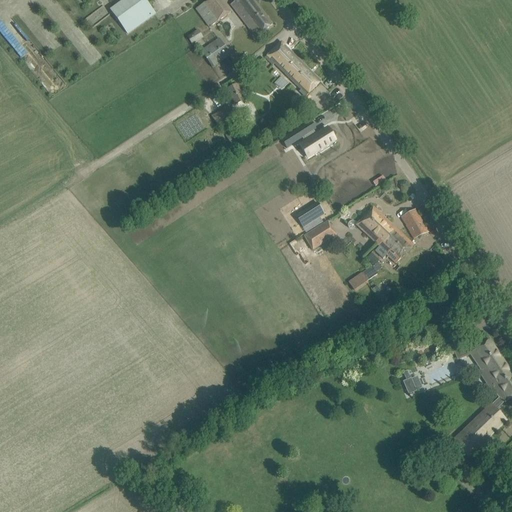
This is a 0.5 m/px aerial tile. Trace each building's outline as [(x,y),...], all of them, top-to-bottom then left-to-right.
[(155,15),(144,0),(123,0),(110,10),(128,34),(155,15)] [(209,28),(230,13),(220,0),(209,0),(196,10),(209,28)] [(272,25),(252,0),(236,0),(231,4),(256,37),(272,25)] [(203,38),(198,30),(187,37),(192,45),(203,38)] [(212,68),(230,55),(219,39),(201,52),(212,68)] [(273,66),(275,65),(302,90),(300,92),(305,98),(321,82),(281,43),(265,58),(273,66)] [(237,84),(226,89),(234,106),(245,101),(237,84)] [(234,121),(233,118),(236,117),(229,105),(211,116),(220,130),(234,121)] [(204,109),(85,181),(101,207),(220,136),(204,109)] [(312,122),(282,141),(283,142),(284,142),(288,148),(287,148),(288,149),(306,138),(316,155),(336,142),(328,129),(315,137),(313,133),(317,131),(316,129),(315,129),(312,125),(313,124),(312,122)] [(244,137),(238,128),(226,136),(231,144),(244,137)] [(363,143),(353,149),(372,180),(383,173),(363,143)] [(241,208),(308,172),(296,150),(166,219),(180,245),(243,211),(241,208)] [(0,281),(96,228),(77,195),(0,238),(0,281)] [(321,204),(299,218),(305,228),(327,214),(321,204)] [(396,229),(373,208),(366,215),(356,226),(379,247),(396,229)] [(414,239),(428,233),(415,211),(402,218),(414,239)] [(313,250),(337,236),(328,222),(304,236),(313,250)] [(405,254),(413,246),(396,229),(379,247),(387,254),(386,255),(396,264),(405,254)] [(10,344),(13,349),(130,280),(103,236),(0,297),(0,347),(1,349),(10,344)] [(378,274),(377,272),(382,268),(378,263),(361,274),(367,282),(378,274)] [(361,274),(350,282),(355,290),(367,282),(361,274)] [(497,398),(499,401),(502,405),(503,406),(504,404),(511,399),(511,374),(490,341),(481,346),(472,352),(469,347),(456,353),(459,361),(470,356),(474,355),(485,372),(482,374),(480,375),(491,393),(493,391),(497,398)] [(411,379),(407,381),(403,382),(408,395),(416,392),(416,391),(411,380),(411,379)] [(461,438),(459,436),(452,442),(468,457),(506,421),(497,412),(493,407),(461,438)]
